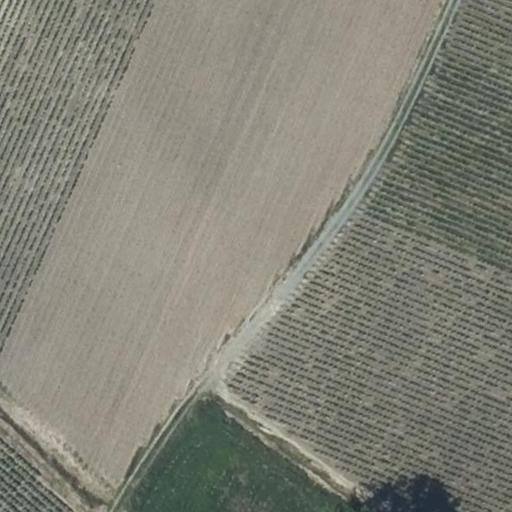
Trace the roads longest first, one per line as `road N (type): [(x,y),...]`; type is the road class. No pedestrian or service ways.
road 1 (track): [(114,511),(201,379),(391,148),(454,0)]
road 2 (track): [(201,379),(389,511)]
